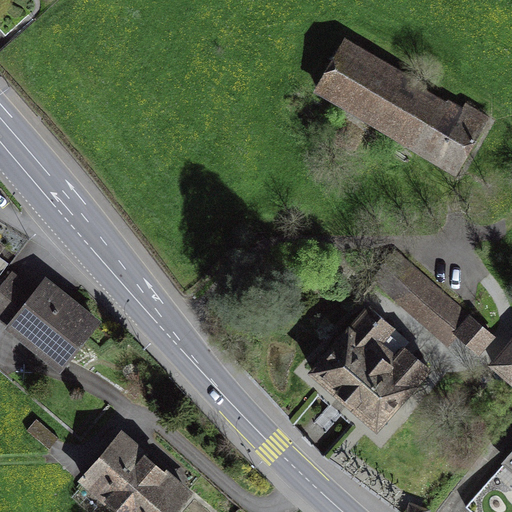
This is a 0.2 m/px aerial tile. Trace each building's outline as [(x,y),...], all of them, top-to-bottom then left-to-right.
[(417,81),(344,39),(313,96),(456,180),(489,119),(466,105),(462,109),(448,101),(446,104),(414,85),(417,81)] [(0,277),(9,265),(0,259),(6,252),(0,247),(0,277)] [(490,329),(397,251),(371,283),(449,349),(456,339),(479,358),(496,339),(488,332),(490,329)] [(13,273),(0,289),(0,323),(8,329),(5,333),(61,377),(101,325),(46,279),(38,290),(13,273)] [(407,341),(369,307),(317,366),(378,420),(426,367),(403,347),(407,341)] [(511,341),(489,370),(511,388),(511,341)] [(60,441),(36,420),(26,430),(50,452),(60,441)] [(121,433),(77,484),(108,511),(181,511),(195,497),(121,433)] [(511,455),(500,469),(511,478),(511,455)]
